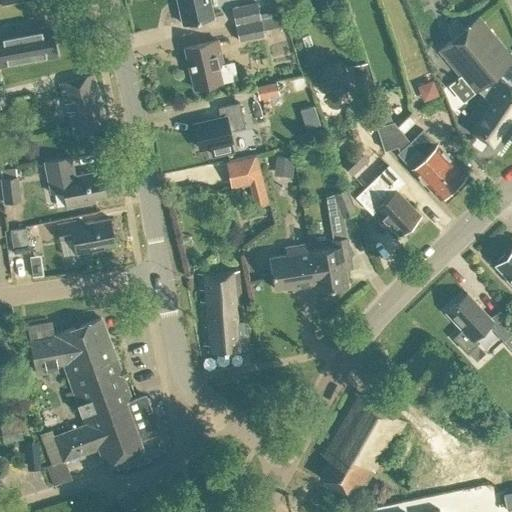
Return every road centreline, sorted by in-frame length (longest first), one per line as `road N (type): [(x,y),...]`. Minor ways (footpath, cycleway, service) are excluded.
road 1 (tertiary): [(287,448),(387,303),(511,183)]
road 2 (unclassified): [(159,272),(107,0)]
road 3 (residential): [(0,509),(141,478),(180,457),(214,408)]
road 4 (residential): [(0,295),(159,272)]
road 5 (unclassified): [(214,408),(184,379),(159,272)]
